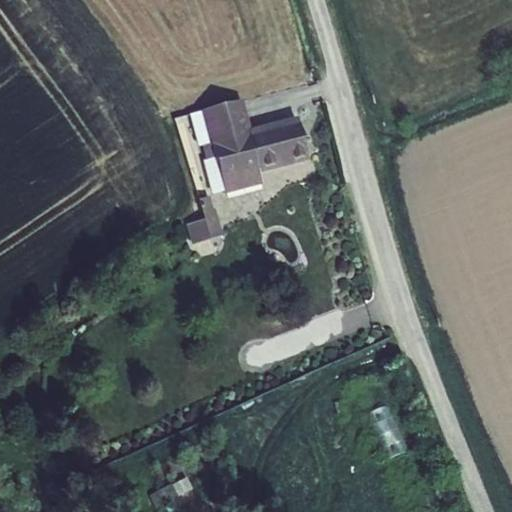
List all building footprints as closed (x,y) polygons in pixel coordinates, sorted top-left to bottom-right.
[(243,99),(200,110),(201,111),(210,144),(203,146),(206,158),(215,156),(224,192),(224,194),(261,183),(259,173),(309,160),(297,115),(250,127),(243,99)] [(198,147),(203,146),(210,144),(201,111),(189,114),(198,147)] [(211,195),(224,192),(215,156),(206,158),(203,160),(211,195)] [(204,219),(186,225),(192,245),(223,236),(215,207),(213,208),(210,196),(198,199),(204,219)] [(385,460),(408,450),(388,403),(365,413),(385,460)]
